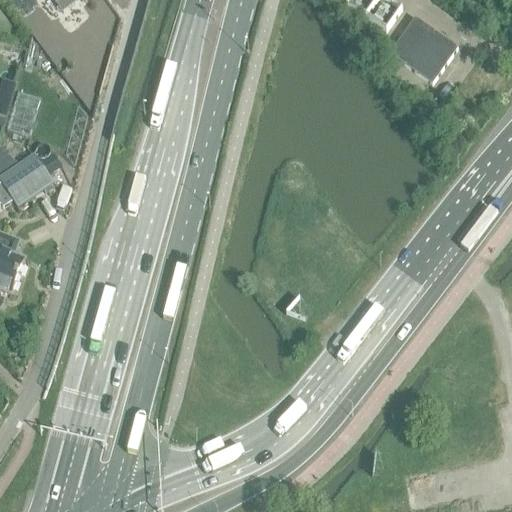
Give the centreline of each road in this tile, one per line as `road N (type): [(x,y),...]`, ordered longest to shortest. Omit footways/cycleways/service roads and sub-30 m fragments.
road 1 (secondary): [(511,159),(401,285),(304,413),(238,460),(113,505)]
road 2 (primary): [(200,0),(57,511)]
road 3 (primary): [(113,505),(245,0)]
road 4 (secondary): [(213,511),(273,484),(312,453),(511,175)]
road 5 (unclassified): [(25,404),(40,379),(137,0)]
